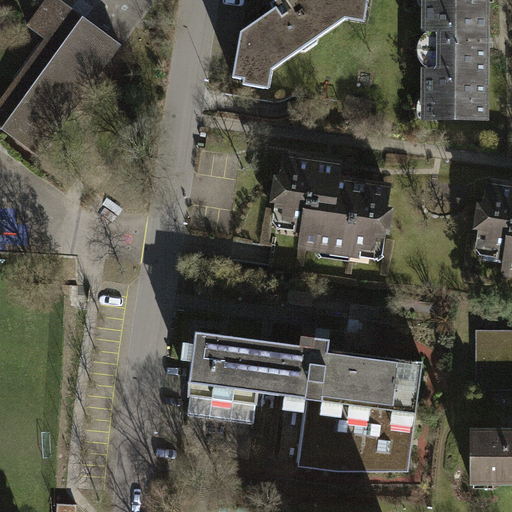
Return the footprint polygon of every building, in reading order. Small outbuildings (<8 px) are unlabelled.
[(47,34),(0,100),(0,124),(44,156),(127,41),(65,0),(45,0),(30,23),(47,34)] [(300,0),(244,38),(236,85),(248,86),(248,92),(274,95),(278,76),(351,24),(370,27),(373,2),(369,2),(369,0),(300,0)] [(423,0),(420,123),(486,125),(488,0),(423,0)] [(393,266),(397,240),(409,242),(414,213),(401,211),(404,192),(364,186),(366,173),(289,163),(281,228),(307,231),(304,253),(393,266)] [(511,190),(494,188),(485,259),(511,262),(508,278),(511,279),(511,190)] [(294,345),(191,332),(180,416),(249,424),(253,392),(280,395),(278,411),(303,414),(297,467),(333,471),(404,470),(419,362),(326,350),(328,338),(296,334),(294,345)] [(511,335),(478,335),(477,394),(511,394),(511,335)] [(511,435),(473,436),(473,488),(511,488),(511,435)]
